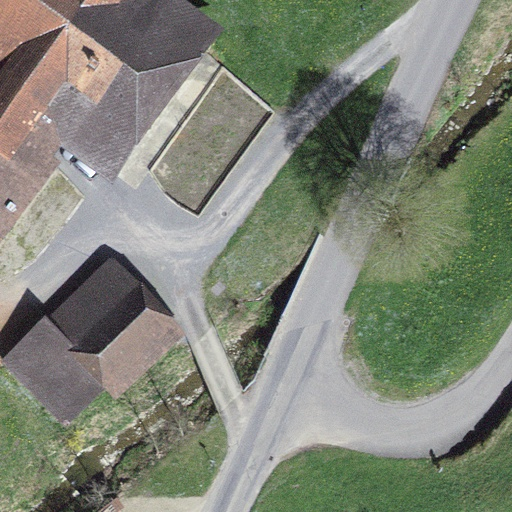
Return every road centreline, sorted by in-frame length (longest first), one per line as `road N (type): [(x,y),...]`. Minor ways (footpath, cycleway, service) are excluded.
road 1 (track): [(250,462),(187,301),(186,256),(292,127),(447,0)]
road 2 (unclassified): [(454,0),(367,180),(232,511)]
road 3 (track): [(279,385),(347,419),(428,429),(474,404),(511,359)]
road 4 (track): [(186,256),(119,226),(45,276),(0,294)]
